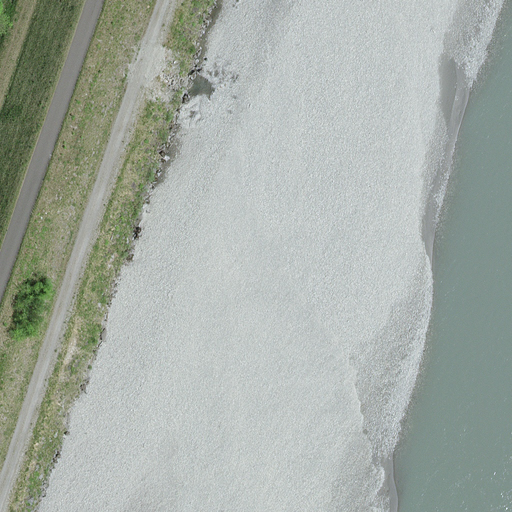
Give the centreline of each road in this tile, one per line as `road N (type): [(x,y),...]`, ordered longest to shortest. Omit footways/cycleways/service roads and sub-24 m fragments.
road 1 (track): [(174,0),(0,511)]
road 2 (track): [(95,0),(0,277)]
